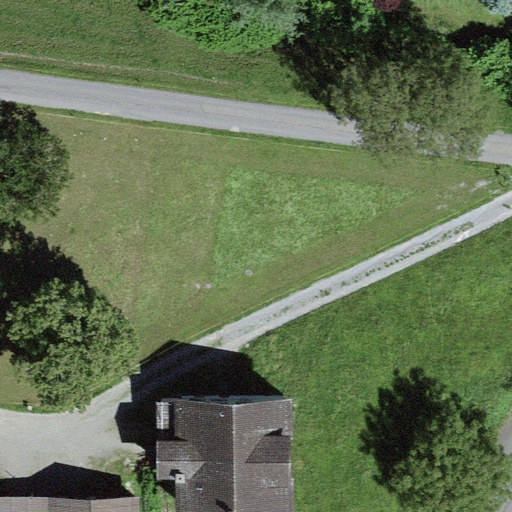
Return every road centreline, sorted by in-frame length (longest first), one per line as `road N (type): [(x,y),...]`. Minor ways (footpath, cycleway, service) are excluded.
road 1 (track): [(0,414),(71,446),(166,375),(511,204)]
road 2 (residential): [(511,158),(0,80)]
